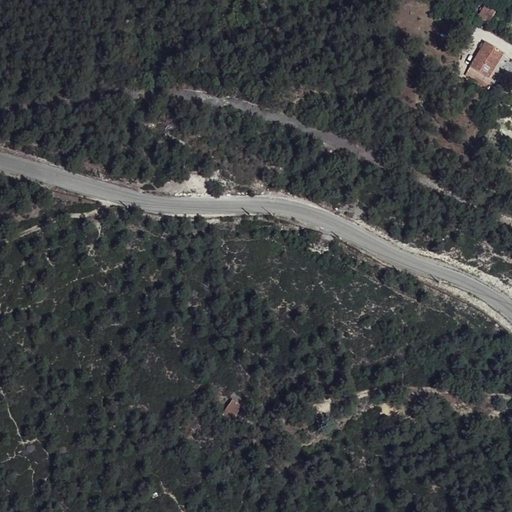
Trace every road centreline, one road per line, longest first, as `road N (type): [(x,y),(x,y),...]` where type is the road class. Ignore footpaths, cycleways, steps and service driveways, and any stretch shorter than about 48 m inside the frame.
road 1 (residential): [(511,312),(459,279),(303,212),(118,194),(0,159)]
road 2 (residential): [(511,222),(259,114),(206,104),(59,99),(0,116)]
road 3 (track): [(118,194),(91,214),(59,218),(0,245)]
